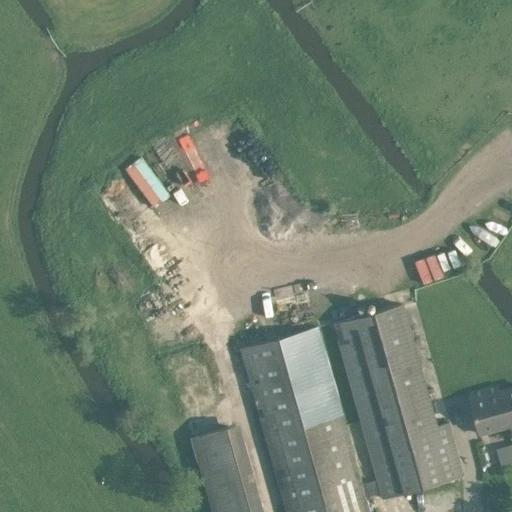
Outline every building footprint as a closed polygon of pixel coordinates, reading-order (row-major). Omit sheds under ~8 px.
[(492,196),(501,204),(511,192),(511,187),(505,182),(492,196)] [(190,237),(210,252),(217,242),(197,228),(190,237)] [(364,471),(367,484),(383,480),(385,486),(466,464),(452,410),(438,413),(405,292),(337,310),(380,467),(364,471)] [(367,484),(364,471),(320,315),(243,337),(291,511),(359,511),(374,508),(367,484)] [(483,422),(511,414),(511,376),(502,380),(501,374),(472,382),(483,422)] [(257,511),(230,415),(194,425),(218,511),(257,511)] [(511,418),(488,426),(491,437),(511,431),(511,418)]
